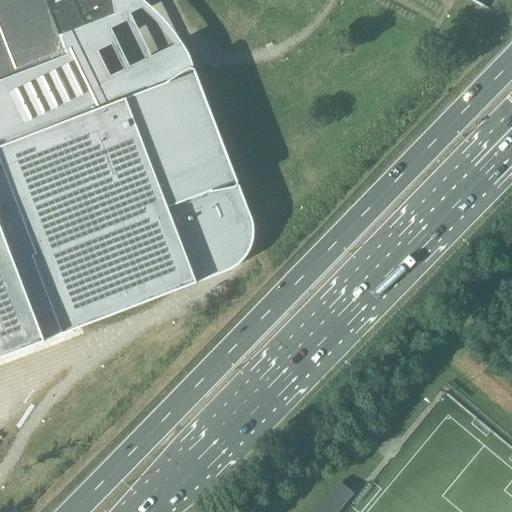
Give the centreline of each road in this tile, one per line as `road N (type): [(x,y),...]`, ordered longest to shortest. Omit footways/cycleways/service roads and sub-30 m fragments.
road 1 (trunk): [(511,63),(74,511)]
road 2 (trunk): [(153,511),(511,146)]
